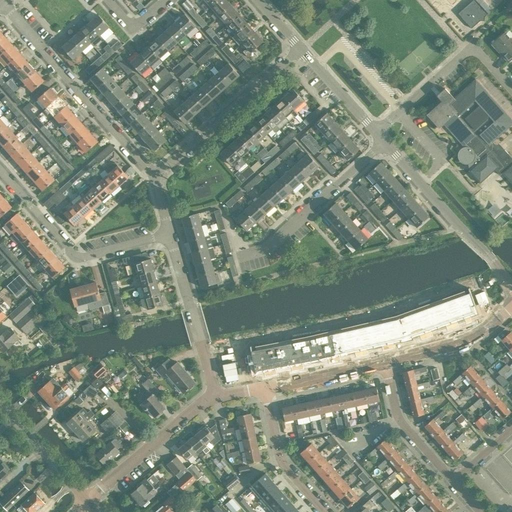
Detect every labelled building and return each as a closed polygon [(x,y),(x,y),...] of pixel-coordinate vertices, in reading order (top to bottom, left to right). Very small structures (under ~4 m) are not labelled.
[(211,7),(211,8),(219,0),(204,0),(206,2),(201,6),(206,11),(211,7)] [(219,17),(231,6),(226,0),(219,0),(211,8),(215,12),(211,16),(215,20),(219,17)] [(484,17),(486,15),(473,0),(458,14),(471,29),(480,21),(484,21),(484,17)] [(231,6),(219,17),(227,26),(239,15),(231,6)] [(188,12),(196,21),(201,17),(192,8),(188,12)] [(176,23),(187,35),(196,27),(185,15),(176,23)] [(239,15),(227,26),(235,35),(248,24),(239,15)] [(89,23),(100,36),(109,28),(98,16),(89,23)] [(207,24),(201,17),(196,21),(203,28),(207,24)] [(80,32),(91,44),(100,36),(89,23),(80,32)] [(167,31),(178,43),(187,35),(176,23),(167,31)] [(248,24),(235,35),(243,44),(254,33),(255,33),(248,24)] [(205,31),(212,39),(217,35),(210,27),(205,31)] [(158,39),(169,51),(178,43),(167,31),(158,39)] [(73,60),(91,44),(80,32),(62,48),(73,60)] [(263,42),(255,33),(254,33),(243,44),(247,48),(244,52),(247,56),(263,42)] [(511,40),(505,33),(493,43),(503,55),(502,56),(508,63),(511,58),(511,40)] [(223,42),(217,35),(212,39),(219,46),(223,42)] [(4,37),(0,40),(0,55),(0,56),(12,45),(4,37)] [(149,46),(160,59),(169,51),(158,39),(149,46)] [(205,40),(197,47),(201,52),(209,45),(205,40)] [(118,41),(111,48),(115,52),(123,45),(118,41)] [(12,45),(0,56),(8,65),(20,54),(12,45)] [(221,49),(228,57),(232,54),(233,53),(226,45),(221,49)] [(140,54),(151,67),(160,59),(149,46),(140,54)] [(194,58),(201,52),(197,47),(190,54),(194,58)] [(103,54),(107,59),(115,52),(111,48),(103,54)] [(212,48),(204,55),(208,59),(212,57),(216,53),(212,48)] [(236,66),(241,62),(233,53),(232,54),(228,57),(236,66)] [(20,54),(8,65),(17,74),(28,63),(20,54)] [(130,63),(142,75),(151,67),(140,54),(130,63)] [(204,55),(197,61),(201,66),(208,59),(204,55)] [(115,60),(122,68),(127,64),(120,56),(115,60)] [(187,56),(179,63),(184,68),(191,61),(187,56)] [(100,57),(93,63),(97,68),(105,61),(100,57)] [(28,63),(17,74),(25,83),(36,72),(28,63)] [(89,74),(97,68),(93,63),(85,70),(89,74)] [(172,70),(176,74),(184,68),(179,63),(172,70)] [(133,71),(127,64),(122,68),(128,75),(133,71)] [(229,64),(175,112),(185,124),(240,76),(229,64)] [(194,64),(186,71),(191,75),(198,69),(194,64)] [(102,69),(90,79),(99,88),(111,78),(102,69)] [(186,71),(179,77),(183,82),(188,78),(191,75),(186,71)] [(36,72),(25,83),(33,92),(44,81),(36,72)] [(169,72),(162,79),(166,84),(173,77),(169,72)] [(99,88),(107,97),(119,87),(118,86),(128,78),(123,73),(114,82),(111,78),(99,88)] [(131,78),(138,86),(142,82),(135,74),(131,78)] [(154,86),(158,90),(166,84),(162,79),(154,86)] [(464,146),(465,148),(464,148),(462,149),(461,150),(460,151),(460,152),(459,153),(459,154),(459,155),(459,156),(459,157),(459,158),(459,159),(460,159),(460,161),(461,161),(462,162),(463,163),(464,163),(466,163),(467,163),(468,163),(469,163),(470,162),(473,168),(469,171),(480,183),(498,167),(503,173),(511,183),(511,158),(504,150),(502,152),(494,143),(511,126),(511,119),(476,79),(454,99),(445,89),(436,96),(441,102),(426,115),(439,129),(444,125),(463,147),(464,146)] [(176,80),(168,87),(173,91),(180,84),(176,80)] [(149,89),(142,82),(138,86),(143,91),(144,93),(149,89)] [(2,87),(9,95),(11,93),(13,95),(15,93),(6,83),(2,87)] [(143,91),(138,86),(134,89),(139,95),(143,91)] [(127,96),(119,87),(107,97),(115,106),(127,96)] [(161,93),(165,98),(173,91),(168,87),(161,93)] [(39,99),(47,108),(59,98),(51,88),(39,99)] [(284,98),(295,110),(304,102),(293,90),(284,98)] [(9,95),(18,105),(22,101),(15,93),(13,95),(11,93),(9,95)] [(1,99),(10,109),(14,105),(5,96),(1,99)] [(127,96),(115,106),(123,115),(135,105),(127,96)] [(59,98),(47,108),(55,117),(67,106),(59,98)] [(275,106),(286,118),(291,114),(295,118),(298,114),(295,110),(284,98),(275,106)] [(165,107),(159,100),(154,104),(160,111),(165,107)] [(22,109),(32,120),(34,119),(35,120),(37,118),(36,117),(37,117),(30,110),(34,107),(30,102),(22,109)] [(10,109),(18,118),(22,114),(14,105),(10,109)] [(135,105),(123,115),(131,124),(143,114),(135,105)] [(67,106),(55,117),(63,126),(75,115),(67,106)] [(266,114),(280,130),(281,129),(277,126),(286,118),(275,106),(266,114)] [(163,114),(170,122),(174,118),(167,110),(163,114)] [(313,112),(304,120),(308,124),(318,116),(313,112)] [(18,118),(25,126),(27,124),(28,125),(30,124),(22,114),(18,118)] [(143,114),(131,124),(139,133),(151,123),(143,114)] [(257,122),(268,134),(273,130),(276,133),(280,130),(266,114),(257,122)] [(327,114),(315,125),(323,134),(335,123),(327,114)] [(75,115),(63,126),(71,135),(83,124),(75,115)] [(32,120),(40,130),(44,126),(37,117),(36,117),(37,118),(35,120),(34,119),(32,120)] [(176,129),(181,125),(174,118),(170,122),(176,129)] [(297,127),(301,131),(308,124),(304,120),(297,127)] [(248,130),(259,142),(268,134),(257,122),(248,130)] [(151,123),(139,133),(147,142),(159,132),(151,123)] [(335,123),(323,134),(331,143),(343,132),(335,123)] [(25,127),(33,136),(37,132),(30,124),(28,125),(27,124),(25,126),(25,127)] [(83,124),(71,135),(78,143),(90,133),(83,124)] [(40,130),(48,139),(52,135),(44,126),(40,130)] [(8,127),(0,133),(0,143),(3,147),(16,136),(8,127)] [(294,129),(286,136),(290,141),(298,134),(294,129)] [(239,138),(250,150),(255,145),(257,148),(261,144),(259,142),(248,130),(239,138)] [(34,136),(41,144),(45,141),(37,132),(33,136),(34,136)] [(159,132),(147,142),(155,152),(167,141),(159,132)] [(343,132),(331,143),(339,151),(351,141),(343,132)] [(90,133),(78,143),(87,153),(99,142),(90,133)] [(48,139),(56,147),(60,144),(52,135),(48,139)] [(16,136),(3,147),(11,155),(23,144),(16,136)] [(279,143),(283,147),(290,141),(286,136),(279,143)] [(300,140),(307,147),(312,143),(305,136),(300,140)] [(232,148),(241,158),(250,150),(239,138),(230,146),(232,148)] [(41,144),(49,153),(53,150),(45,141),(41,144)] [(351,141),(339,151),(347,161),(359,150),(351,141)] [(295,143),(287,149),(291,154),(299,147),(295,143)] [(307,147),(314,155),(318,151),(312,143),(307,147)] [(23,144),(11,155),(19,164),(31,153),(23,144)] [(56,147),(64,156),(68,153),(60,144),(56,147)] [(276,145),(268,152),(272,157),(280,150),(276,145)] [(232,167),(241,158),(232,148),(230,146),(221,154),(232,167)] [(287,149),(280,156),(283,160),(291,154),(287,149)] [(49,153),(57,162),(61,159),(53,150),(49,153)] [(95,158),(94,158),(98,162),(99,164),(100,163),(102,161),(109,155),(104,150),(95,158)] [(261,159),(265,163),(272,157),(268,152),(261,159)] [(31,153),(19,164),(27,173),(39,162),(31,153)] [(64,156),(72,165),(76,162),(68,153),(64,156)] [(316,157),(323,165),(328,161),(321,153),(316,157)] [(301,158),(298,160),(299,162),(299,163),(310,175),(319,167),(307,154),(302,159),(301,158)] [(94,158),(86,166),(89,170),(98,162),(94,158)] [(57,162),(65,171),(69,168),(61,159),(57,162)] [(276,159),(269,166),(273,170),(280,163),(276,159)] [(106,171),(109,174),(120,186),(129,178),(114,161),(106,169),(107,170),(106,171)] [(258,161),(250,168),(254,173),(262,166),(258,161)] [(331,174),(332,174),(336,170),(328,161),(323,165),(331,174)] [(39,162),(27,173),(35,182),(47,171),(39,162)] [(299,162),(290,171),(301,183),(310,175),(299,163),(299,162)] [(368,173),(377,183),(389,172),(381,163),(368,173)] [(86,166),(77,173),(81,177),(89,170),(86,166)] [(242,184),(254,173),(250,168),(249,166),(241,173),(239,170),(234,175),(242,184)] [(269,166),(261,172),(265,177),(273,170),(269,166)] [(47,171),(35,182),(43,191),(55,180),(47,171)] [(290,171),(281,179),(292,191),(301,183),(290,171)] [(389,172),(377,183),(385,192),(397,181),(389,172)] [(77,173),(68,182),(72,186),(81,177),(77,173)] [(100,182),(112,194),(120,186),(109,174),(104,179),(100,175),(97,178),(100,182)] [(259,175),(251,182),(255,186),(262,179),(259,175)] [(281,179),(272,187),(283,199),(292,191),(281,179)] [(397,181),(385,192),(393,201),(405,190),(397,181)] [(68,182),(60,189),(63,193),(72,186),(68,182)] [(92,189),(103,202),(112,194),(100,182),(92,189)] [(251,182),(244,188),(248,193),(255,186),(251,182)] [(82,197),(94,210),(103,202),(92,189),(91,190),(88,186),(79,194),(82,198),(82,197)] [(358,186),(354,190),(360,197),(365,193),(358,186)] [(272,187),(263,194),(274,207),(283,199),(272,187)] [(60,189),(53,196),(57,201),(58,202),(60,202),(66,197),(63,193),(60,189)] [(405,190),(393,201),(401,210),(413,199),(405,190)] [(241,191),(234,198),(237,202),(245,195),(241,191)] [(346,197),(353,204),(357,201),(350,193),(346,197)] [(365,193),(360,197),(367,205),(371,201),(370,199),(365,193)] [(263,194),(254,202),(265,215),(274,207),(263,194)] [(74,205),(85,217),(94,210),(82,197),(82,198),(74,205)] [(4,198),(0,201),(0,218),(12,208),(4,198)] [(230,208),(237,202),(234,198),(226,204),(230,208)] [(413,199),(401,210),(409,219),(421,208),(413,199)] [(359,211),(363,208),(357,201),(353,204),(359,211)] [(254,202),(245,211),(254,220),(256,223),(265,215),(254,202)] [(324,214),(332,223),(344,212),(336,203),(324,214)] [(370,208),(377,215),(381,211),(374,204),(370,208)] [(75,226),(85,217),(74,205),(68,210),(67,209),(64,208),(61,210),(75,226)] [(421,208),(409,219),(417,228),(429,217),(421,208)] [(236,210),(230,216),(238,225),(240,223),(248,231),(256,223),(254,220),(245,211),(244,209),(239,213),(236,210)] [(362,215),(360,216),(365,222),(363,223),(365,225),(368,222),(369,222),(373,219),(366,211),(362,215)] [(387,219),(381,211),(377,215),(383,223),(387,219)] [(344,212),(332,223),(340,232),(352,221),(344,212)] [(6,224),(14,233),(26,223),(18,213),(6,224)] [(183,218),(186,230),(202,225),(199,213),(183,218)] [(373,219),(369,222),(375,230),(380,226),(373,219)] [(352,221),(340,232),(348,241),(360,230),(352,221)] [(386,226),(393,233),(397,230),(390,222),(386,226)] [(26,223),(14,233),(22,242),(34,231),(26,223)] [(186,230),(189,241),(205,237),(202,225),(186,230)] [(360,230),(348,241),(356,250),(368,240),(360,230)] [(403,237),(397,230),(393,233),(399,240),(403,237)] [(34,231),(22,242),(29,251),(42,240),(34,231)] [(189,241),(193,253),(209,248),(205,237),(189,241)] [(42,240),(29,251),(38,260),(50,249),(42,240)] [(232,252),(230,242),(224,244),(227,254),(232,252)] [(0,245),(0,246),(7,255),(11,251),(4,243),(0,245)] [(193,253),(196,264),(212,260),(209,248),(193,253)] [(50,249),(38,260),(46,269),(58,258),(50,249)] [(7,255),(15,264),(16,262),(17,263),(19,261),(19,260),(11,251),(7,255)] [(133,255),(123,258),(124,263),(131,264),(134,276),(154,270),(150,259),(143,260),(141,254),(133,255)] [(228,257),(231,267),(236,265),(233,256),(228,257)] [(58,258),(46,269),(54,278),(66,267),(58,258)] [(15,264),(23,273),(27,270),(19,260),(19,261),(17,263),(16,262),(15,264)] [(196,264),(199,276),(215,271),(212,260),(196,264)] [(239,276),(236,265),(231,267),(233,277),(239,276)] [(111,283),(116,281),(119,281),(115,268),(108,270),(111,283)] [(23,273),(31,282),(35,278),(27,270),(23,273)] [(154,270),(138,275),(141,286),(157,282),(154,270)] [(218,283),(215,271),(199,276),(203,287),(218,283)] [(16,297),(28,286),(19,276),(7,286),(16,297)] [(31,282),(39,291),(43,287),(35,278),(31,282)] [(111,283),(114,294),(120,293),(116,281),(111,283)] [(97,282),(71,290),(75,307),(88,303),(90,310),(102,307),(104,314),(111,312),(109,305),(106,292),(100,294),(97,282)] [(157,282),(141,286),(145,298),(160,293),(157,282)] [(251,346),(250,346),(256,374),(310,363),(310,364),(321,361),(401,342),(401,343),(414,340),(413,338),(478,314),(469,288),(468,288),(470,293),(396,319),(306,340),(252,351),(251,346)] [(114,294),(118,306),(123,304),(120,293),(114,294)] [(160,293),(145,298),(148,310),(163,305),(160,293)] [(40,320),(34,313),(40,309),(30,297),(24,302),(9,316),(16,323),(26,335),(37,326),(45,335),(53,327),(45,318),(48,315),(44,310),(40,313),(43,317),(40,320)] [(133,320),(131,314),(126,315),(123,304),(118,306),(123,323),(133,320)] [(505,328),(497,335),(502,340),(510,349),(511,347),(511,333),(511,332),(510,333),(505,328)] [(0,349),(3,353),(19,339),(9,329),(0,337),(0,349)] [(496,360),(488,352),(484,356),(491,364),(496,360)] [(183,393),(196,382),(178,362),(174,366),(169,360),(157,371),(162,377),(165,373),(183,393)] [(98,378),(106,370),(100,362),(91,370),(97,378),(98,378)] [(74,367),(69,372),(73,377),(79,372),(78,371),(82,368),(84,367),(81,363),(74,367)] [(403,372),(407,387),(418,384),(414,372),(420,371),(421,373),(427,372),(426,366),(403,372)] [(464,375),(472,385),(481,377),(471,366),(452,381),(456,385),(461,380),(460,379),(464,375)] [(79,372),(73,377),(77,381),(83,376),(82,375),(85,372),(82,368),(78,371),(79,372)] [(433,380),(440,378),(437,368),(430,369),(433,380)] [(125,370),(118,375),(121,379),(128,373),(125,370)] [(474,387),(482,396),(491,388),(481,377),(472,385),(463,392),(466,396),(471,392),(470,390),(474,387)] [(49,382),(38,391),(46,401),(57,391),(62,387),(53,378),(49,382)] [(97,378),(91,384),(96,389),(102,384),(103,383),(98,378),(97,378)] [(152,396),(141,406),(146,412),(148,410),(154,418),(165,409),(155,397),(159,393),(160,392),(149,379),(142,384),(142,385),(152,396)] [(407,387),(410,401),(421,399),(418,387),(424,385),(424,387),(430,386),(429,381),(418,384),(407,387)] [(57,391),(46,401),(55,410),(70,396),(65,390),(68,387),(65,384),(62,387),(57,391)] [(90,385),(83,392),(94,398),(97,392),(90,385)] [(365,390),(368,404),(380,401),(377,388),(365,390)] [(484,398),(492,407),(492,408),(501,400),(491,388),(482,396),(473,404),(476,408),(481,403),(480,401),(484,398)] [(455,400),(459,396),(453,389),(449,393),(455,400)] [(353,393),(356,406),(368,404),(365,390),(353,393)] [(342,395),(345,409),(356,406),(353,393),(342,395)] [(330,398),(333,411),(345,409),(342,395),(330,398)] [(434,401),(433,396),(426,398),(421,399),(410,401),(414,417),(425,414),(422,401),(427,400),(428,403),(434,401)] [(445,396),(439,401),(444,406),(449,402),(445,396)] [(330,398),(318,400),(321,414),(333,411),(330,398)] [(307,403),(310,416),(321,414),(318,400),(307,403)] [(511,412),(501,400),(492,408),(492,407),(483,416),(486,419),(491,415),(490,413),(494,410),(502,419),(511,412)] [(295,405),(298,419),(310,416),(307,403),(295,405)] [(286,422),(298,419),(295,405),(283,408),(286,422)] [(79,413),(67,424),(75,433),(87,422),(94,415),(90,410),(87,413),(84,409),(79,413)] [(117,410),(100,425),(109,435),(126,420),(117,410)] [(425,426),(435,438),(443,430),(435,421),(439,417),(441,419),(446,414),(442,410),(425,426)] [(238,417),(241,429),(254,426),(252,414),(238,417)] [(462,415),(456,420),(460,424),(463,422),(465,419),(462,415)] [(475,423),(482,431),(489,425),(482,417),(475,423)] [(220,420),(219,420),(221,433),(222,434),(223,434),(228,433),(228,431),(227,429),(225,419),(220,420)] [(119,427),(125,433),(131,427),(126,421),(119,427)] [(87,422),(75,433),(83,442),(95,431),(87,422)] [(453,422),(443,430),(435,438),(445,449),(453,442),(445,432),(450,428),(451,430),(456,426),(453,422)] [(197,435),(206,445),(210,441),(214,445),(221,439),(217,424),(209,430),(206,427),(197,435)] [(241,429),(243,440),(257,437),(254,426),(241,429)] [(453,442),(445,449),(455,461),(464,453),(455,444),(460,440),(461,441),(466,437),(463,433),(453,442)] [(331,434),(323,436),(330,443),(330,444),(335,439),(331,435),(331,434)] [(188,442),(202,458),(207,455),(203,450),(208,447),(206,445),(197,435),(188,442)] [(243,440),(246,452),(260,449),(257,437),(243,440)] [(117,450),(121,447),(114,439),(96,455),(105,465),(119,453),(117,450)] [(330,444),(326,447),(329,451),(333,448),(339,443),(335,439),(330,444)] [(386,439),(368,454),(371,458),(377,453),(375,452),(379,448),(387,458),(396,450),(386,439)] [(201,459),(202,458),(188,442),(179,449),(187,460),(193,455),(195,458),(199,456),(201,459)] [(301,453),(310,462),(321,452),(312,443),(301,453)] [(225,444),(224,444),(226,454),(227,458),(234,457),(233,452),(229,453),(227,444),(225,444)] [(342,458),(346,462),(351,457),(343,448),(335,455),(340,460),(342,458)] [(262,461),(260,449),(246,452),(249,464),(262,461)] [(385,459),(378,465),(381,469),(387,464),(385,463),(389,460),(397,469),(406,462),(396,450),(387,458),(385,459)] [(321,452),(310,462),(317,471),(328,461),(321,452)] [(181,479),(188,473),(186,470),(187,469),(176,456),(167,464),(176,475),(181,479)] [(351,457),(346,462),(349,466),(354,461),(351,457)] [(328,461),(317,471),(325,480),(336,470),(328,461)] [(0,482),(10,473),(8,471),(9,469),(3,462),(1,464),(0,463),(0,482)] [(388,477),(387,477),(391,481),(397,476),(396,476),(395,474),(399,471),(407,480),(416,473),(406,462),(397,469),(388,477)] [(192,465),(187,469),(186,470),(188,473),(189,471),(197,481),(202,476),(192,465)] [(239,467),(240,474),(250,472),(249,465),(239,467)] [(336,470),(325,480),(333,489),(344,479),(336,470)] [(358,476),(361,480),(366,475),(363,471),(358,476)] [(173,511),(169,507),(176,500),(175,499),(196,480),(190,473),(168,492),(172,496),(159,507),(160,508),(155,511),(173,511)] [(266,473),(249,487),(260,499),(276,485),(266,473)] [(407,480),(398,488),(401,491),(406,487),(405,486),(409,482),(417,492),(425,484),(416,473),(407,480)] [(149,501),(162,489),(156,483),(158,480),(153,475),(154,474),(147,480),(146,479),(141,484),(142,485),(132,494),(143,506),(144,505),(145,506),(150,502),(149,501)] [(225,484),(230,490),(241,482),(235,475),(225,484)] [(366,475),(361,480),(365,484),(370,479),(366,475)] [(344,479),(333,489),(341,498),(352,488),(344,479)] [(364,488),(369,494),(377,487),(372,481),(364,488)] [(0,503),(7,511),(17,502),(29,491),(22,483),(10,494),(0,502),(0,503)] [(417,492),(408,499),(411,503),(416,499),(415,497),(419,494),(427,503),(435,496),(425,484),(417,492)] [(276,485),(260,499),(271,511),(287,497),(276,485)] [(352,488),(341,498),(349,507),(360,498),(352,488)] [(398,488),(390,495),(393,498),(401,491),(398,488)] [(28,511),(51,511),(36,496),(24,507),(28,511)] [(418,511),(417,511),(416,511),(425,511),(426,511),(425,511),(430,511),(433,510),(434,511),(440,511),(446,507),(435,496),(427,503),(418,511)] [(287,497),(271,511),(294,511),(298,509),(287,497)] [(381,503),(385,508),(391,503),(387,498),(381,503)] [(232,499),(226,504),(230,509),(236,504),(232,499)] [(360,511),(371,511),(369,509),(374,505),(369,500),(361,508),(363,510),(360,511)] [(391,503),(385,508),(388,511),(389,511),(395,507),(391,503)]
